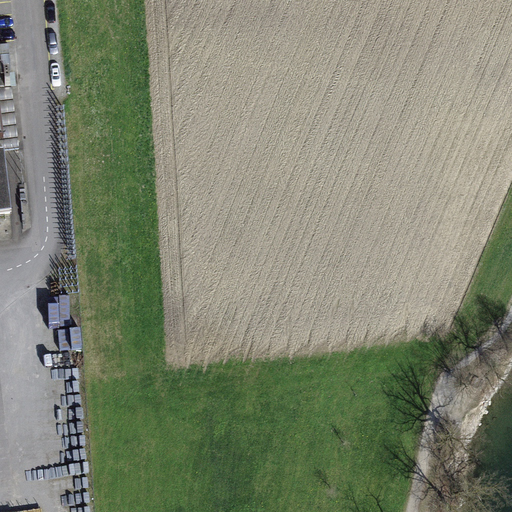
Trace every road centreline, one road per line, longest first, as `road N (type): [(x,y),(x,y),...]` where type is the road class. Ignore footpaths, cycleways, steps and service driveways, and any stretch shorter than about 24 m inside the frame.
road 1 (residential): [(0,270),(32,253),(44,235),(23,0)]
road 2 (track): [(454,339),(409,511)]
